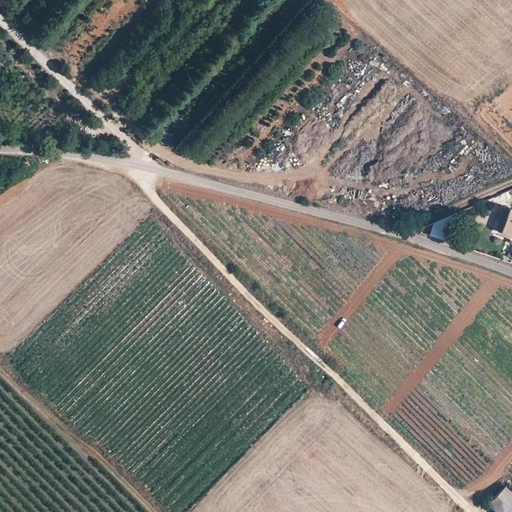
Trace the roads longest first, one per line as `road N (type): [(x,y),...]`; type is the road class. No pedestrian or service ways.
road 1 (tertiary): [(161,172),(363,226),(511,280)]
road 2 (unclassified): [(0,19),(161,172)]
road 3 (tertiary): [(0,158),(161,172)]
